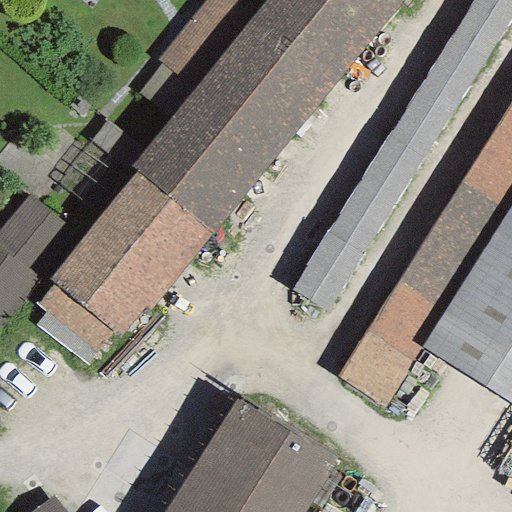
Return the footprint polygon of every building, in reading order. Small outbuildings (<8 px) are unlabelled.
[(412,0),(260,0),(59,258),(145,330),(412,0)] [(117,0),(83,0),(102,17),(117,0)] [(511,27),(511,0),(463,0),(292,278),(341,308),(511,27)] [(511,172),(511,66),(329,356),(377,386),(511,172)] [(0,223),(0,305),(75,221),(34,185),(0,223)] [(511,186),(424,325),(511,380),(511,186)] [(293,511),(337,440),(234,378),(152,511),(293,511)] [(89,511),(55,471),(11,507),(15,511),(89,511)]
